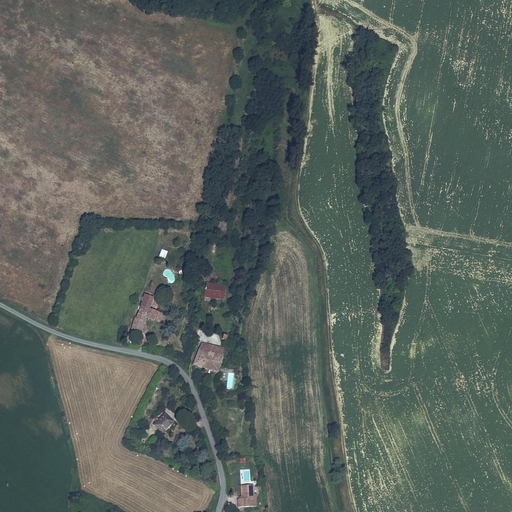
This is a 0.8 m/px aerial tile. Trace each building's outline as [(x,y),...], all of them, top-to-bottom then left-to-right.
[(164,257),(166,250),(161,248),(158,255),(164,257)] [(223,300),(225,287),(207,285),(205,297),(211,298),(223,300)] [(153,297),(144,294),(136,317),(135,317),(130,329),(141,333),(146,318),(156,322),(157,319),(163,321),(165,314),(149,309),(153,297)] [(208,354),(210,347),(202,345),(195,366),(217,373),(222,358),(208,354)] [(224,351),(210,347),(208,354),(222,358),(224,351)] [(164,415),(154,427),(162,434),(172,423),(164,415)] [(143,436),(138,442),(142,446),(148,441),(143,436)] [(237,502),(252,501),(252,492),(251,483),(239,484),(240,496),(237,496),(237,502)]
